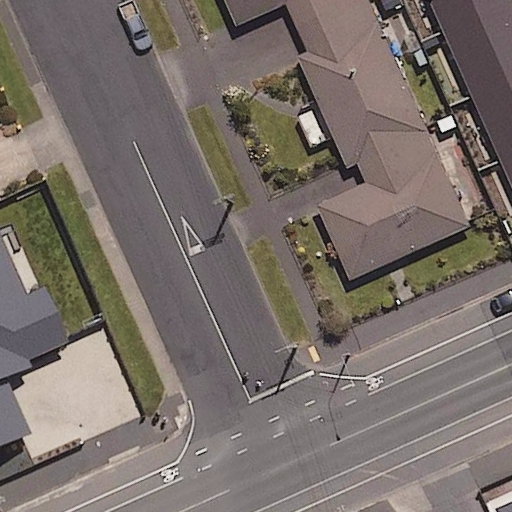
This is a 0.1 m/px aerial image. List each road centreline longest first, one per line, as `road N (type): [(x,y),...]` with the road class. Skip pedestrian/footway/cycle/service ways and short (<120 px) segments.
road 1 (residential): [(71,0),(279,467)]
road 2 (secondary): [(511,364),(279,467)]
